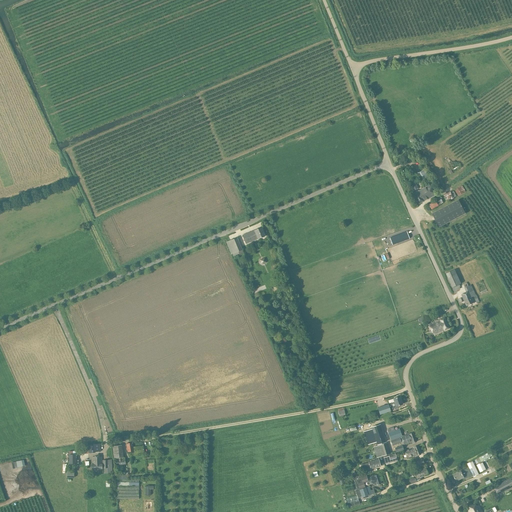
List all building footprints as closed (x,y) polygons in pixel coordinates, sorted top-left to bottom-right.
[(430,178),(425,169),(419,172),(424,182),(430,178)] [(419,188),(415,181),(410,184),(414,191),(419,188)] [(430,186),(426,188),(419,191),(420,193),(415,195),(419,203),(424,201),(435,195),(430,186)] [(455,190),(458,196),(465,192),(461,186),(455,190)] [(444,196),(447,201),(453,198),(456,196),(454,191),(451,193),(450,192),(444,196)] [(429,205),(428,205),(429,207),(430,207),(432,209),(439,205),(438,205),(443,202),(440,198),(436,201),(429,205)] [(439,227),(466,213),(459,199),(432,213),(439,227)] [(264,236),(261,228),(243,236),(246,243),(264,236)] [(409,239),(407,232),(390,238),(392,245),(409,239)] [(233,257),(244,252),(238,237),(226,242),(233,257)] [(446,274),(452,287),(454,292),(460,289),(460,287),(460,284),(461,284),(455,270),(446,274)] [(464,288),(466,292),(462,294),(467,306),(474,302),(472,297),(473,296),(475,299),(477,303),(479,302),(478,298),(476,295),(471,285),(464,288)] [(449,328),(445,318),(440,320),(430,324),(435,334),(449,328)] [(399,396),(393,399),(389,400),(390,404),(394,402),(396,406),(402,404),(399,396)] [(377,408),(380,415),(390,411),(388,404),(377,408)] [(372,427),(372,429),(363,432),(367,444),(376,442),(377,445),(386,442),(380,424),(372,427)] [(387,429),(391,440),(401,436),(399,429),(394,431),(393,427),(387,429)] [(413,433),(409,434),(408,434),(401,437),(399,438),(399,437),(390,441),(392,446),(401,443),(401,442),(403,442),(404,445),(412,442),(412,443),(416,442),(413,433)] [(143,446),(133,447),(133,443),(126,444),(127,452),(133,451),(134,456),(144,454),(143,446)] [(387,443),(381,445),(373,447),(377,457),(390,453),(387,443)] [(100,444),(88,445),(88,446),(83,447),(83,454),(89,453),(101,452),(100,444)] [(116,458),(116,461),(116,465),(125,464),(125,457),(123,458),(122,445),(112,446),(114,458),(116,458)] [(417,446),(413,448),(405,451),(405,453),(406,458),(416,455),(416,456),(420,454),(417,446)] [(68,454),(69,464),(76,464),(78,464),(78,460),(76,460),(76,454),(76,451),(69,451),(69,454),(68,454)] [(102,465),(102,457),(91,457),(91,466),(91,470),(102,470),(102,465)] [(102,460),(103,468),(103,474),(108,474),(108,473),(111,472),(111,468),(112,468),(111,459),(107,460),(102,460)] [(422,459),(414,462),(417,468),(424,465),(422,459)] [(378,460),(369,462),(363,464),(364,468),(370,467),(370,469),(380,466),(378,460)] [(473,461),(467,464),(474,477),(479,475),(473,461)] [(482,462),(477,465),(480,472),(486,469),(482,462)] [(425,467),(414,472),(417,478),(428,474),(425,467)] [(454,475),(457,481),(464,477),(466,477),(467,478),(472,475),(468,468),(461,472),(461,471),(454,475)] [(366,474),(355,477),(353,478),(356,489),(359,488),(359,489),(365,487),(363,482),(367,481),(367,478),(366,474)] [(117,475),(117,479),(117,499),(139,499),(138,479),(128,479),(128,475),(125,475),(117,475)] [(371,477),(367,478),(367,481),(367,482),(372,481),(373,483),(376,482),(377,485),(380,484),(378,475),(371,477)] [(494,487),(498,495),(511,487),(511,480),(510,478),(494,487)] [(154,485),(146,485),(146,495),(150,495),(150,490),(154,490),(154,485)] [(366,488),(359,489),(362,496),(368,494),(366,488)]
